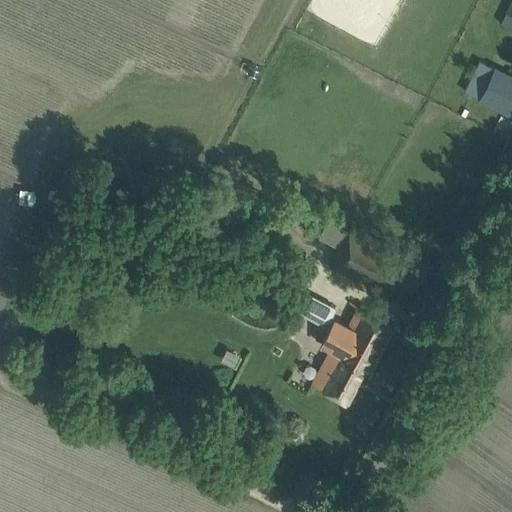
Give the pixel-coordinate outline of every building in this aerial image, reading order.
[(511,25),(511,2),(503,21),(511,25)] [(479,59),(464,89),(479,96),(494,66),(479,59)] [(479,96),(511,112),(511,74),(494,66),(479,96)] [(414,303),(433,267),(350,223),(327,265),(353,279),(357,273),(414,303)] [(307,304),(332,317),(337,309),(312,295),(307,304)] [(395,325),(358,305),(347,324),(335,318),(320,346),(329,351),(312,381),(348,400),(365,368),(370,370),(395,325)]
